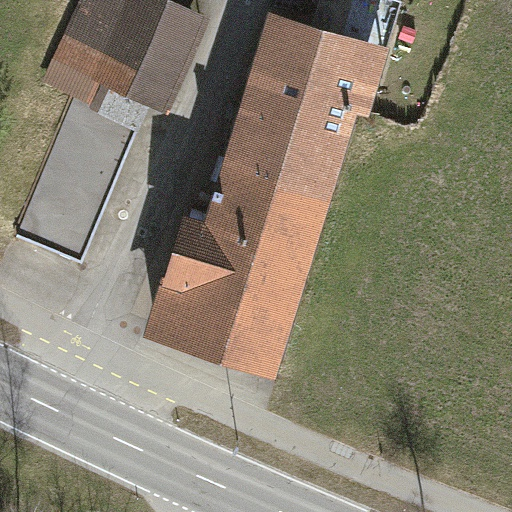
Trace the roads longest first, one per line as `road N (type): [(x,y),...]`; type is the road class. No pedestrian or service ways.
road 1 (residential): [(56,410),(241,0)]
road 2 (primary): [(223,487),(56,410)]
